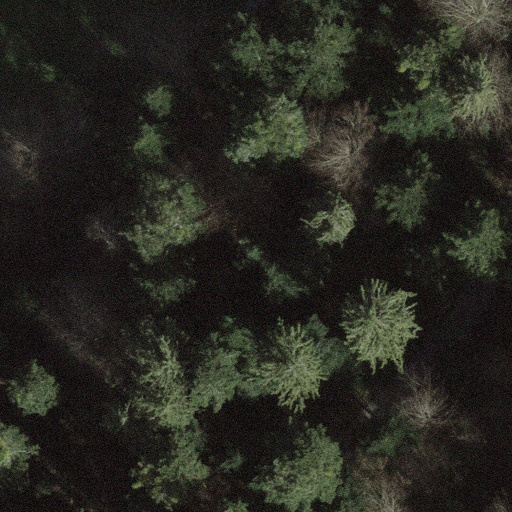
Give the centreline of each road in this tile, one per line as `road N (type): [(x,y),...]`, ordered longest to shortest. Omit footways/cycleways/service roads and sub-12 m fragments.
road 1 (unclassified): [(511,224),(470,301),(302,511)]
road 2 (unclassified): [(0,156),(79,125),(258,0)]
